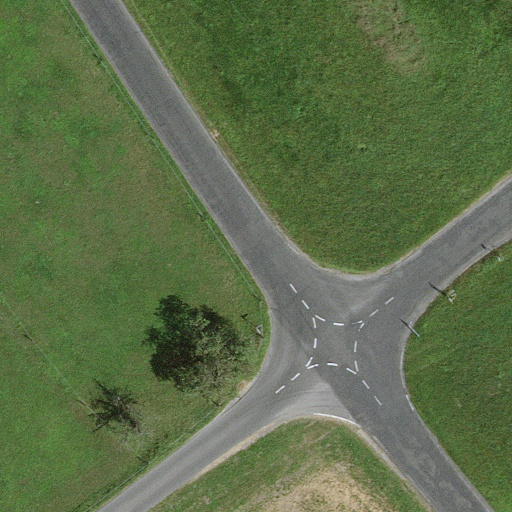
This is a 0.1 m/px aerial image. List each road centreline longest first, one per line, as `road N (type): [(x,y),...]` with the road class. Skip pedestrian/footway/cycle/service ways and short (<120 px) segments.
road 1 (unclassified): [(83,0),(329,351)]
road 2 (unclassified): [(119,511),(329,351)]
road 3 (unclassified): [(511,203),(329,351)]
road 4 (unclassified): [(329,351),(472,511)]
